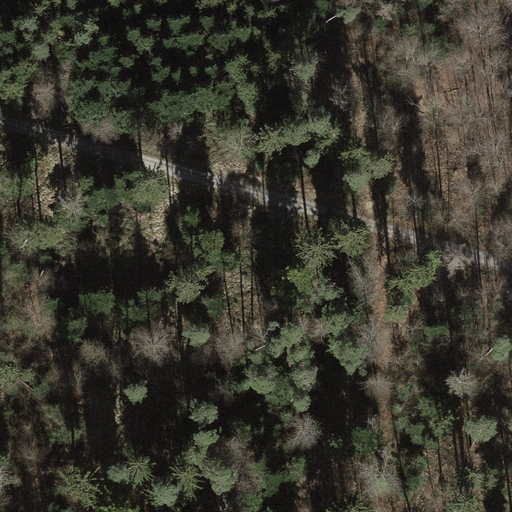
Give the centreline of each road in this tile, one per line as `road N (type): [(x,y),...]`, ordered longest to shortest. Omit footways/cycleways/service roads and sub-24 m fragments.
road 1 (track): [(0,125),(511,272)]
road 2 (track): [(356,0),(384,237)]
